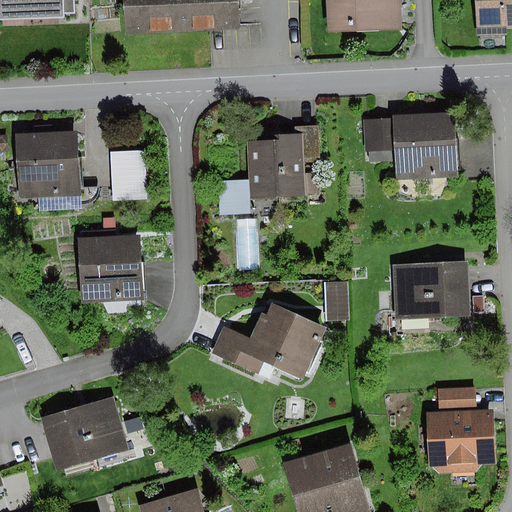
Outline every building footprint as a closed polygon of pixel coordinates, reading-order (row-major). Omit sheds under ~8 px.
[(0,0),(0,20),(61,19),(61,13),(72,13),(72,0),(0,0)] [(234,0),(119,0),(121,34),(236,28),(234,0)] [(323,0),(324,33),(400,31),(398,0),(323,0)] [(511,0),(474,0),(476,29),(511,27),(511,0)] [(453,114),(391,117),(391,118),(393,161),(394,180),(456,177),(453,114)] [(393,161),(391,118),(362,119),(364,152),(368,152),(369,162),(393,161)] [(301,128),(301,133),(303,164),(319,163),(318,127),(301,128)] [(76,133),(14,135),(16,200),(79,197),(79,188),(83,188),(82,158),(77,159),(76,133)] [(276,140),(247,142),(249,179),(250,201),(305,198),(303,164),(301,133),(276,135),(276,140)] [(143,151),(109,153),(112,201),(146,199),(143,151)] [(250,201),(249,179),(217,181),(218,215),(251,213),(250,201)] [(142,239),(80,242),(83,306),(145,303),(142,239)] [(465,262),(391,265),(394,319),(467,316),(465,262)] [(347,282),(324,283),(326,322),(348,321),(347,282)] [(251,345),(224,332),(213,356),(261,379),(267,365),(306,384),(331,332),(270,304),(251,345)] [(475,389),(437,389),(437,409),(476,408),(475,389)] [(112,404),(44,424),(58,472),(126,451),(112,404)] [(490,410),(424,414),(426,467),(431,467),(437,475),(475,472),(480,465),(493,464),(490,410)] [(368,511),(346,439),(278,460),(293,511),(368,511)] [(200,511),(194,490),(137,507),(138,511),(200,511)]
